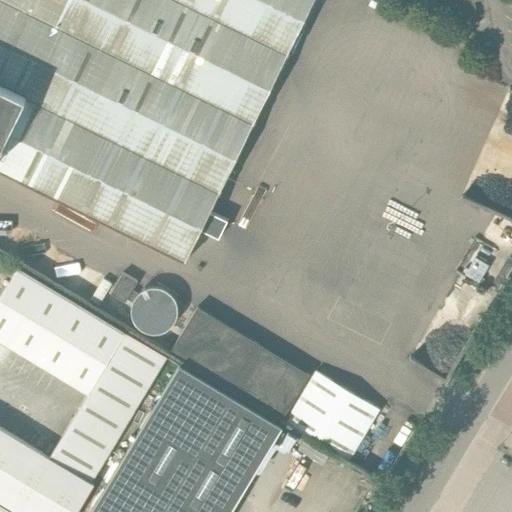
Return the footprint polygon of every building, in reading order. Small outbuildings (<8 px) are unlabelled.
[(0,0),(0,170),(185,261),(313,0),(0,0)] [(484,1),(484,0),(454,0),(459,28),(478,24),(475,2),(484,1)] [(465,275),(479,283),(489,266),(475,258),(465,275)] [(0,296),(0,341),(87,394),(49,458),(0,427),(0,511),(76,511),(93,485),(90,483),(166,358),(18,267),(0,296)] [(132,303),(138,293),(132,291),(138,282),(123,273),(111,293),(125,302),(127,300),(132,303)] [(193,307),(168,351),(283,417),(308,374),(193,307)] [(90,511),(230,511),(282,428),(179,365),(90,511)] [(286,421),(349,460),(379,409),(316,371),(286,421)]
